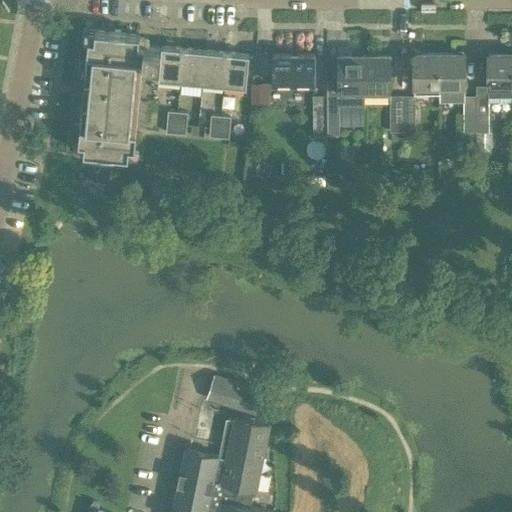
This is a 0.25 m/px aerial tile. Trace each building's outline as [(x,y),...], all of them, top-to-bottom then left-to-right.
[(143,67),(160,69),(162,51),(145,50),(145,46),(139,45),(140,36),(96,32),(95,41),(89,40),(86,72),(92,73),(88,112),(82,112),(79,144),(85,144),(84,153),(129,157),(130,149),(136,149),(137,132),(131,132),(137,62),(144,62),(143,67)] [(180,82),(182,49),(162,47),(160,69),(159,80),(180,82)] [(203,85),(206,52),(182,49),(180,82),(181,82),(201,84),(203,85)] [(227,87),(230,54),(206,52),(203,85),(227,87)] [(250,56),(230,54),(227,87),(247,89),(250,56)] [(511,54),(488,55),(488,86),(490,86),(490,96),(490,103),(511,102),(511,54)] [(390,55),(365,56),(365,93),(390,93),(390,55)] [(440,89),(440,55),(414,56),(415,96),(416,96),(440,96),(440,89)] [(465,55),(440,55),(440,89),(440,96),(440,102),(464,102),(465,102),(465,96),(465,55)] [(273,56),(273,85),(315,85),(315,56),(273,56)] [(365,105),(365,93),(365,56),(339,56),(339,81),(326,81),(326,96),(327,135),(340,135),(340,106),(365,105)] [(181,82),(180,94),(200,96),(201,84),(181,82)] [(269,86),(252,86),(252,108),(269,108),(269,86)] [(488,86),(477,86),(477,96),(476,96),(476,132),(490,132),(490,103),(490,96),(490,86),(488,86)] [(326,96),(313,96),(314,135),(327,135),(326,96)] [(403,132),(403,96),(390,96),(391,132),(403,132)] [(416,132),(416,96),(415,96),(403,96),(403,132),(416,132)] [(476,132),(476,96),(465,96),(465,102),(464,102),(464,132),(476,132)] [(177,134),(179,113),(169,112),(167,133),(177,134)] [(189,114),(179,113),(177,134),(187,135),(189,114)] [(220,138),(222,117),(212,116),(210,137),(220,138)] [(232,118),(222,117),(220,138),(230,139),(232,118)] [(254,412),(257,403),(262,389),(217,374),(209,397),(254,412)] [(220,453),(186,446),(172,511),(266,511),(267,508),(251,505),(254,489),(257,490),(271,423),(235,416),(234,422),(227,420),(220,453)] [(102,511),(98,511),(100,503),(94,501),(93,505),(91,505),(89,511),(102,511)]
